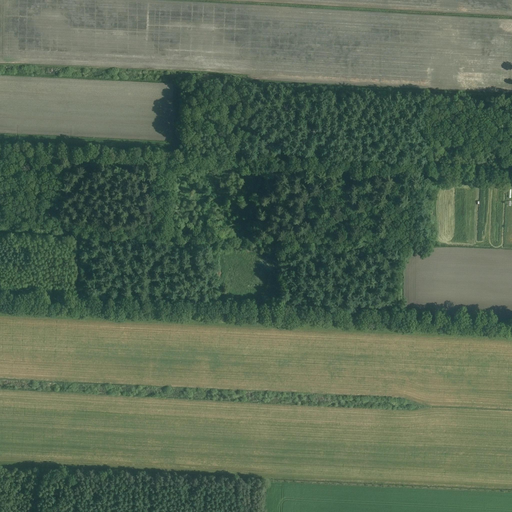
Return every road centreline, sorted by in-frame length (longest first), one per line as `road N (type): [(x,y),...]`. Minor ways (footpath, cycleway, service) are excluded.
road 1 (track): [(0,298),(511,323)]
road 2 (track): [(511,165),(285,153),(234,120),(182,118)]
